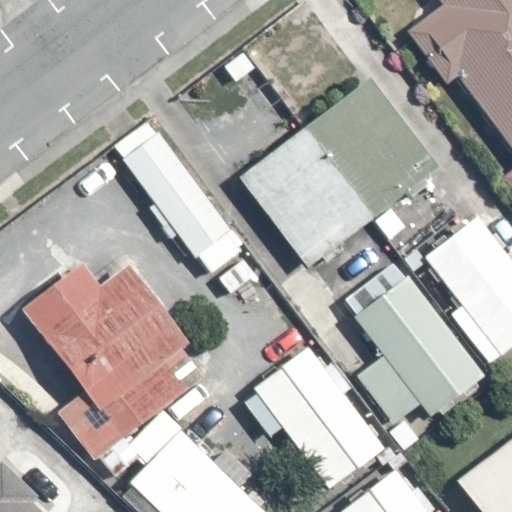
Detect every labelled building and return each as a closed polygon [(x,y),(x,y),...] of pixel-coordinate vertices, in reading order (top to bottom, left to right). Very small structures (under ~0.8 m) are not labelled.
[(511,0),(433,0),(438,6),(408,29),(450,84),(459,77),(511,147),(511,161),(510,163),(497,173),(511,193),(511,0)] [(442,168),(372,76),(240,175),(309,268),(442,168)] [(243,248),(149,120),(112,146),(206,275),(243,248)] [(511,260),(471,207),(417,249),(460,305),(448,314),(487,366),(511,346),(511,260)] [(164,410),(192,389),(173,363),(194,348),(120,245),(28,312),(86,392),(57,413),(92,461),(95,463),(98,460),(113,479),(140,457),(148,466),(128,482),(159,511),(264,511),(238,487),(252,473),(226,449),(213,462),(164,410)] [(483,377),(391,257),(337,298),(384,359),(356,380),(390,425),(418,404),(429,418),(483,377)] [(384,449),(309,347),(240,397),(267,434),(280,424),(329,490),(384,449)] [(511,511),(511,439),(458,479),(481,511),(511,511)] [(0,511),(52,511),(0,460),(0,511)] [(396,466),(335,511),(430,511),(433,511),(396,466)]
